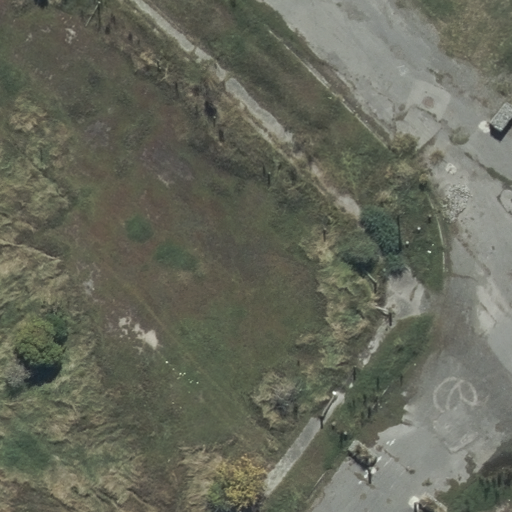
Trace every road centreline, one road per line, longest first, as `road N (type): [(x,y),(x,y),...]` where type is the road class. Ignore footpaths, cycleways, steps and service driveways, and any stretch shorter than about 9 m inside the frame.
road 1 (track): [(511,192),(329,0)]
road 2 (track): [(511,332),(379,511)]
